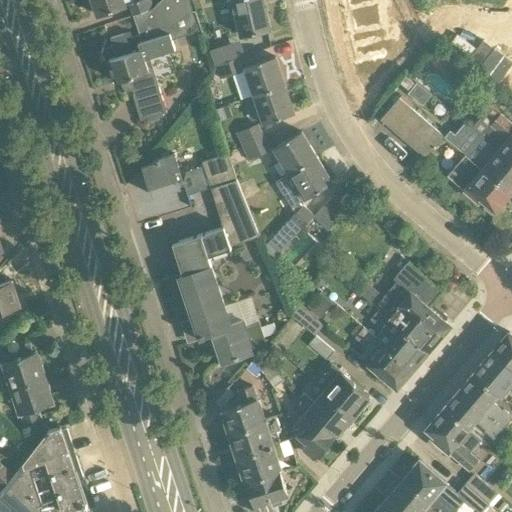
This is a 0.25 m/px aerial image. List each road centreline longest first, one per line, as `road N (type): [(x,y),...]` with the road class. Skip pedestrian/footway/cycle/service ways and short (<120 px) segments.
road 1 (residential): [(49,0),(218,511)]
road 2 (tertiary): [(157,455),(5,0)]
road 3 (residential): [(0,112),(116,469)]
road 4 (residential): [(511,290),(368,162),(333,101),(303,0)]
road 5 (residential): [(321,511),(511,292)]
